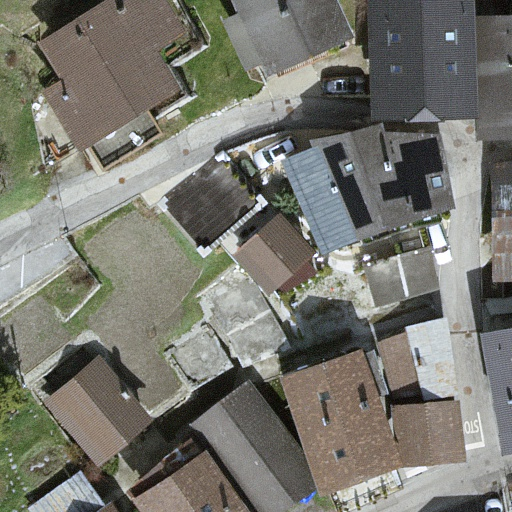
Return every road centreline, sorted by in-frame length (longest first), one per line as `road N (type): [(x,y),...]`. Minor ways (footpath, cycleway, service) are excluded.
road 1 (residential): [(465,151),(452,127),(382,120),(262,136),(0,266)]
road 2 (residential): [(465,151),(461,363),(481,479)]
